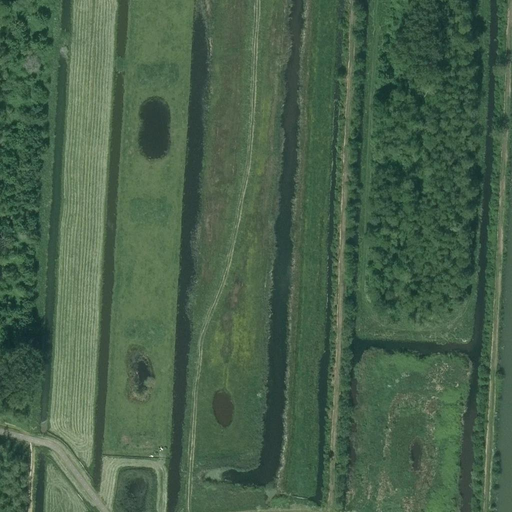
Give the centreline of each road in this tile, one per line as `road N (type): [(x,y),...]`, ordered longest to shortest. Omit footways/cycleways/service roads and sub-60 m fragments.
road 1 (track): [(185,511),(198,349),(222,287),(245,173),(257,0)]
road 2 (track): [(355,0),(329,511)]
